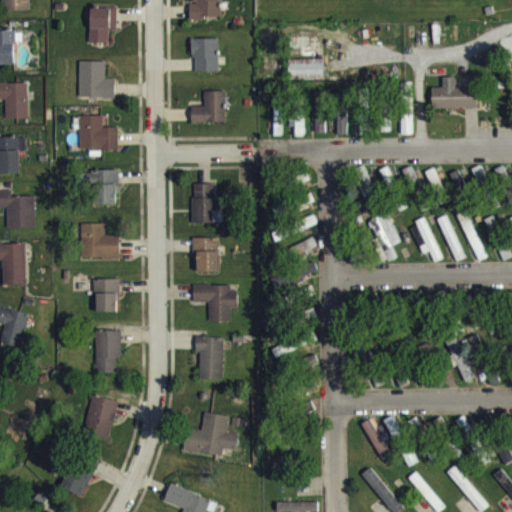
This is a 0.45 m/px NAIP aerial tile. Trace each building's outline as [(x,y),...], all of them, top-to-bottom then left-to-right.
[(1,0),(2,22),(31,21),(30,0),(1,0)] [(218,0),(192,0),(192,28),(223,29),(223,12),(218,12),(218,0)] [(92,54),(109,54),(109,41),(117,41),(118,19),(92,19),(92,54)] [(16,75),(16,41),(0,41),(0,75),(16,75)] [(219,49),(194,49),(194,82),(220,82),(219,49)] [(324,91),(324,70),(290,69),(290,90),(324,91)] [(80,108),(116,109),(117,89),(106,89),(107,72),(81,71),(80,108)] [(456,88),(443,88),(443,98),(432,98),(432,119),(478,118),(478,98),(456,98),(456,88)] [(0,102),(0,111),(6,111),(7,129),(29,129),(29,93),(0,93),(0,102)] [(193,134),(227,133),(227,102),(205,102),(205,117),(193,117),(193,134)] [(327,102),(315,103),(316,144),(328,143),(327,102)] [(349,145),(348,115),(337,115),(338,146),(349,145)] [(391,118),(383,119),(384,143),(392,143),(391,118)] [(412,122),(402,122),(403,146),(413,145),(412,122)] [(295,147),(304,147),(304,125),(290,126),(290,138),(295,138),(295,147)] [(360,144),(369,145),(371,126),(362,125),(360,144)] [(119,138),(104,138),(104,126),(80,126),(81,161),(119,160),(119,138)] [(0,162),(0,171),(1,186),(22,185),(21,162),(0,162)] [(355,180),(364,209),(376,205),(367,176),(355,180)] [(471,180),(479,196),(488,192),(481,176),(471,180)] [(493,181),(502,200),(511,195),(511,192),(504,176),(493,181)] [(397,195),(389,177),(381,181),(388,199),(397,195)] [(402,181),(410,193),(417,189),(410,177),(402,181)] [(427,182),(436,204),(444,201),(435,179),(427,182)] [(119,215),(119,180),(94,181),(94,215),(119,215)] [(457,200),(466,196),(459,181),(450,185),(457,200)] [(214,194),(193,195),(193,234),(222,233),(222,221),(214,221),(214,194)] [(487,268),(467,220),(458,224),(478,272),(487,268)] [(401,253),(387,224),(377,229),(382,239),(375,242),(389,272),(398,268),(393,257),(401,253)] [(464,269),(449,226),(440,229),(455,273),(464,269)] [(492,248),(501,245),(494,227),(486,230),(492,248)] [(416,232),(417,236),(412,239),(420,258),(427,255),(435,274),(444,270),(425,228),(416,232)] [(105,234),(81,234),(82,270),(120,269),(120,245),(106,245),(105,234)] [(220,283),(220,249),(196,249),(196,283),(220,283)] [(318,257),(314,249),(289,259),(292,268),(318,257)] [(499,258),(504,271),(511,267),(506,255),(499,258)] [(305,286),(318,282),(315,272),(302,277),(305,286)] [(272,290),(276,303),(298,296),(294,283),(272,290)] [(97,290),(96,323),(119,323),(120,290),(97,290)] [(232,332),(231,319),(239,319),(239,301),(232,301),(232,296),(194,296),(195,313),(210,313),(210,332),(232,332)] [(2,319),(0,327),(0,334),(6,336),(2,355),(24,358),(30,323),(2,319)] [(122,341),(96,342),(97,384),(118,384),(118,369),(122,369),(122,341)] [(488,362),(481,344),(460,352),(467,370),(488,362)] [(197,363),(201,364),(200,390),(223,390),(224,348),(197,347),(197,363)] [(474,389),(456,348),(447,352),(465,393),(474,389)] [(274,360),(277,368),(288,363),(285,355),(274,360)] [(112,448),(118,411),(92,407),(86,444),(112,448)] [(223,467),(224,459),(237,461),(239,445),(227,444),(230,426),(207,423),(204,442),(188,439),(185,461),(223,467)] [(385,431),(395,451),(405,446),(394,426),(385,431)] [(362,435),(383,471),(392,466),(372,430),(362,435)] [(511,472),(511,464),(507,456),(497,461),(505,476),(511,472)] [(419,473),(413,460),(403,464),(409,477),(419,473)] [(84,507),(94,483),(72,474),(62,498),(84,507)] [(449,483),(471,511),(484,511),(456,477),(449,483)] [(385,511),(399,511),(371,479),(362,486),(385,511)] [(511,491),(502,479),(495,485),(511,507),(511,491)] [(411,488),(427,511),(439,511),(419,482),(411,488)] [(211,511),(212,510),(171,495),(165,511),(166,511),(211,511)]
